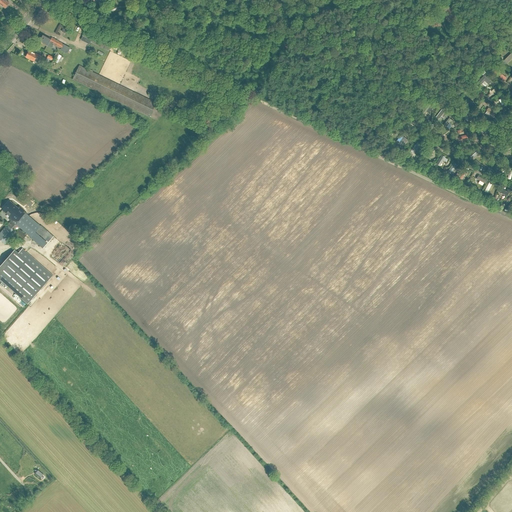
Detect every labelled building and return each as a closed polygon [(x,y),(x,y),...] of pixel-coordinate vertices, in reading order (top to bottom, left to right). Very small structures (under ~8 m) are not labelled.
[(0,0),(0,5),(1,6),(2,6),(5,9),(10,3),(5,0),(0,0)] [(109,51),(114,41),(86,28),(83,36),(92,40),(91,42),(109,51)] [(40,41),(47,45),(51,47),(53,44),(61,49),(60,50),(67,53),(70,48),(63,44),(64,44),(51,37),(51,38),(49,37),(48,38),(43,35),(40,41)] [(120,55),(124,47),(123,46),(113,42),(112,45),(119,49),(117,53),(120,55)] [(29,50),(26,57),(34,61),(38,63),(40,59),(42,56),(35,52),(35,53),(29,50)] [(149,116),(156,103),(79,66),(72,79),(149,116)] [(503,81),(508,75),(500,69),(496,75),(503,81)] [(419,159),(423,161),(429,153),(426,150),(419,159)] [(454,179),(457,181),(463,172),(460,170),(454,179)] [(11,220),(0,233),(0,239),(5,244),(15,232),(23,239),(27,235),(42,248),(53,236),(19,206),(17,208),(10,202),(3,210),(11,216),(9,218),(11,220)] [(48,208),(50,211),(57,205),(54,203),(48,208)] [(0,279),(1,281),(27,304),(32,299),(49,279),(53,275),(23,248),(19,253),(18,253),(14,250),(0,266),(0,279)]
